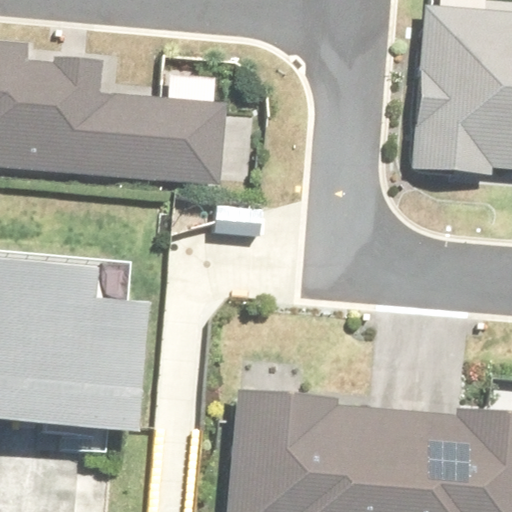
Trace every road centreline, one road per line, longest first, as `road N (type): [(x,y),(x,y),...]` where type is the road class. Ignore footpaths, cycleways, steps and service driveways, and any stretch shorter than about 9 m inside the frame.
road 1 (residential): [(511,282),(333,268),(349,26)]
road 2 (residential): [(349,26),(55,0)]
